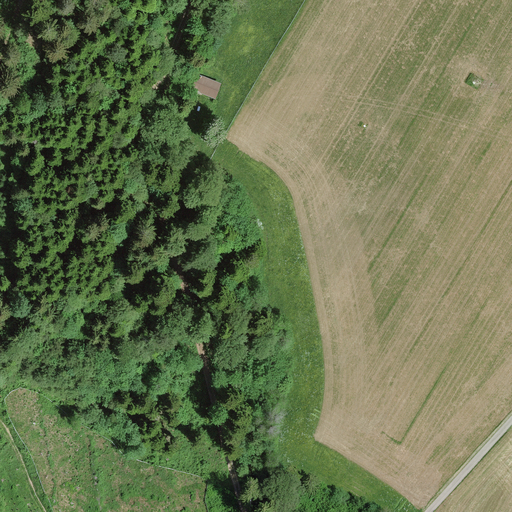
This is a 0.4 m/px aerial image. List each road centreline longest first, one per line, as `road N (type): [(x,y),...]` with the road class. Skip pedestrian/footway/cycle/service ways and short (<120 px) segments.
road 1 (track): [(193,0),(137,131),(247,511)]
road 2 (unclassified): [(511,422),(431,511)]
